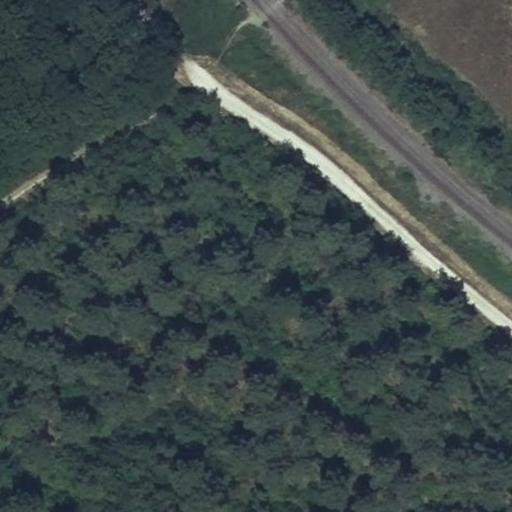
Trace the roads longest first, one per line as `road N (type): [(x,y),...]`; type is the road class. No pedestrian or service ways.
road 1 (track): [(115,0),(201,80),(275,117),(384,232),(511,328)]
road 2 (track): [(201,80),(0,199)]
